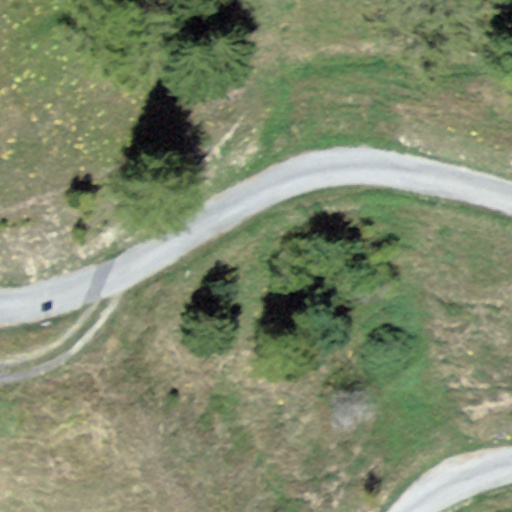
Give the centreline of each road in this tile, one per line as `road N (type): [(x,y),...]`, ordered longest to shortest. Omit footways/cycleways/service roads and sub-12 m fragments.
road 1 (unclassified): [(0,304),(114,275),(308,170),(343,163),(389,168),(511,200)]
road 2 (track): [(0,368),(48,357),(85,321),(114,275)]
